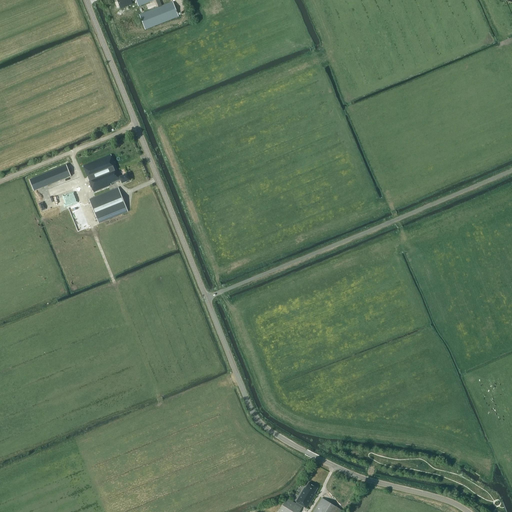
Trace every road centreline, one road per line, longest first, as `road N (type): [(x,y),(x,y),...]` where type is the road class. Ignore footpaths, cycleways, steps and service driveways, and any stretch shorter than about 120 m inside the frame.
road 1 (tertiary): [(468,511),(347,472),(265,428),(205,297)]
road 2 (unclassified): [(205,297),(511,170)]
road 3 (tertiary): [(205,297),(85,0)]
road 4 (track): [(136,125),(0,181)]
